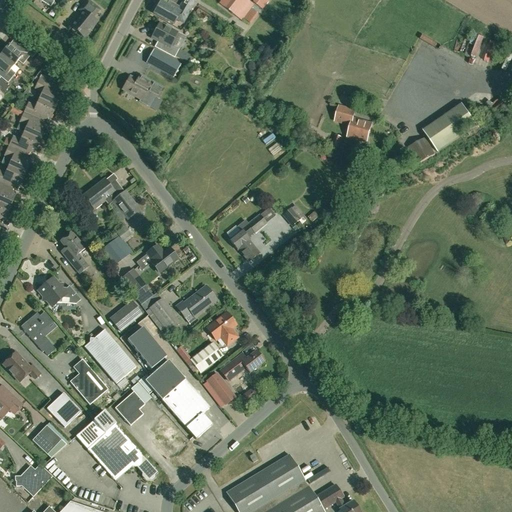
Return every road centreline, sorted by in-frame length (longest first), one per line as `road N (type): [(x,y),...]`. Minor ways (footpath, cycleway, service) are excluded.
road 1 (unclassified): [(288,360),(381,282),(434,187),(511,154)]
road 2 (unclassified): [(288,360),(112,132),(90,124)]
road 3 (unclassified): [(0,293),(72,136),(90,124)]
road 4 (unclassified): [(166,511),(171,492),(299,380)]
road 5 (unclassified): [(511,451),(337,422)]
